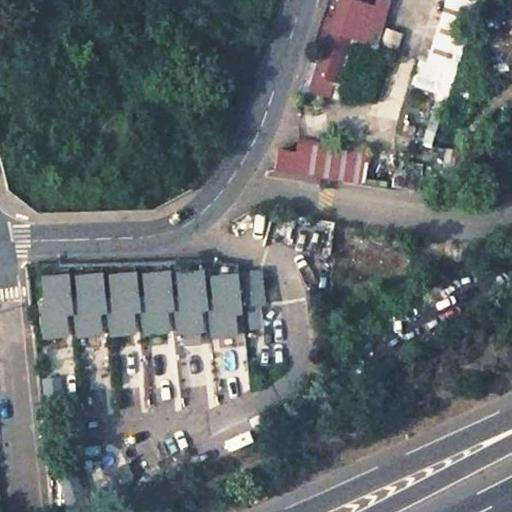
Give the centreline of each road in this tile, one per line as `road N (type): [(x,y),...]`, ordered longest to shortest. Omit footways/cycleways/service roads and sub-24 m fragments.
road 1 (unclassified): [(0,253),(23,241),(161,234),(188,223),(248,151),(305,0)]
road 2 (unknown): [(235,170),(303,195),(437,219),(511,216)]
road 3 (motorway): [(511,414),(289,511)]
road 4 (residential): [(0,279),(28,511)]
road 5 (motorway): [(511,444),(377,511)]
